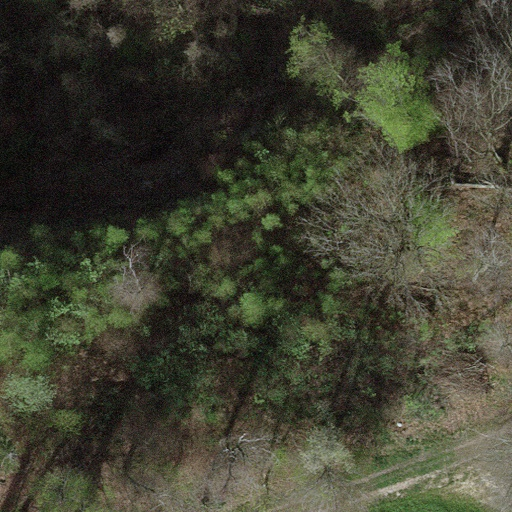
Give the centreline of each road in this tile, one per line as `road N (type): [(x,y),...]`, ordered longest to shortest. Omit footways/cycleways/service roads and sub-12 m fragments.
road 1 (track): [(375,0),(247,99),(93,170),(0,195)]
road 2 (track): [(274,511),(511,442)]
